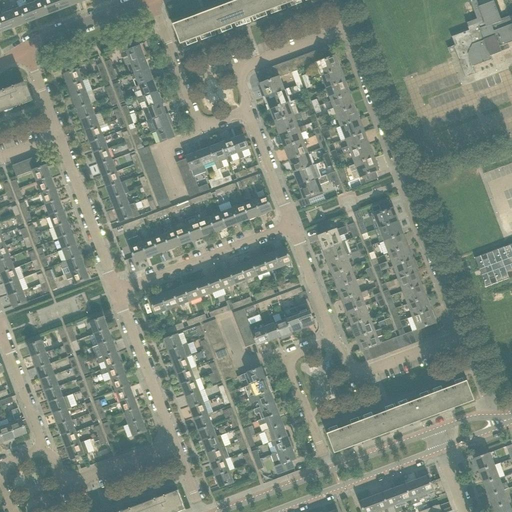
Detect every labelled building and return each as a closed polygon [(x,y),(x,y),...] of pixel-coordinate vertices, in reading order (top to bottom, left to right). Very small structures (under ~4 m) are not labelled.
[(41,0),(40,0),(32,0),(28,2),(35,19),(46,15),(41,0)] [(46,15),(58,10),(53,0),(40,0),(41,0),(46,15)] [(66,0),(53,0),(58,10),(69,6),(66,0)] [(244,20),(251,18),(243,0),(239,0),(208,12),(216,31),(244,20)] [(243,0),(251,18),(285,4),(283,0),(243,0)] [(369,0),(412,112),(473,89),(473,91),(478,89),(477,87),(511,74),(511,37),(502,12),(511,9),(508,0),(369,0)] [(23,23),(35,19),(28,2),(23,4),(24,6),(18,8),(23,23)] [(18,8),(17,6),(5,10),(12,28),(23,23),(18,8)] [(0,29),(1,32),(12,28),(5,10),(0,12),(1,15),(0,15),(0,29)] [(201,36),(216,31),(208,12),(174,25),(181,44),(201,36)] [(140,46),(136,48),(134,42),(118,48),(125,65),(130,63),(144,58),(140,46)] [(329,58),(335,56),(330,45),(325,47),(329,58)] [(323,61),(329,58),(325,47),(319,49),(323,61)] [(318,63),(323,61),(319,49),(313,52),(318,63)] [(312,65),(318,63),(313,52),(308,54),(312,65)] [(307,67),(312,65),(308,54),(303,56),(307,67)] [(301,69),(307,67),(303,56),(296,58),(301,69)] [(322,75),(340,69),(335,56),(329,58),(323,61),(318,63),(322,75)] [(131,76),(148,69),(144,58),(130,63),(134,74),(131,75),(131,76)] [(297,71),(301,69),(296,58),(291,60),(295,71),(297,71)] [(113,69),(110,60),(104,63),(108,71),(110,70),(111,71),(113,70),(113,69)] [(292,73),(295,71),(291,60),(285,62),(289,73),(292,73)] [(284,76),(289,73),(285,62),(280,64),(284,76)] [(99,74),(104,72),(101,64),(96,66),(99,74)] [(278,78),(284,76),(280,64),(274,66),(278,78)] [(273,80),(278,78),(274,66),(268,68),(273,80)] [(261,84),(265,97),(283,90),(278,78),(273,80),(268,68),(263,71),(267,82),(261,84)] [(112,81),(117,78),(113,69),(113,70),(111,71),(110,70),(108,71),(112,81)] [(135,87),(153,81),(148,69),(131,76),(135,87)] [(327,88),(345,82),(340,69),(322,75),(327,88)] [(82,81),(81,79),(77,70),(65,74),(69,86),(82,81)] [(261,84),(267,82),(263,71),(257,73),(261,84)] [(301,83),(299,77),(297,71),(295,71),(292,73),(296,85),(301,83)] [(108,82),(105,73),(104,72),(99,74),(103,84),(108,82)] [(86,92),(82,82),(82,81),(69,86),(73,97),(86,92)] [(136,99),(157,92),(153,81),(135,87),(132,88),(134,93),(140,91),(143,97),(136,99)] [(12,107),(30,101),(23,82),(0,90),(0,112),(9,109),(10,109),(13,108),(12,107)] [(332,101),(350,94),(345,82),(327,88),(332,101)] [(119,93),(121,93),(118,83),(113,85),(116,94),(116,93),(119,93)] [(108,97),(113,95),(110,86),(105,88),(108,97)] [(285,96),(289,94),(287,89),(283,90),(265,97),(270,110),(288,103),(285,96)] [(91,104),(87,94),(86,92),(73,97),(78,108),(91,104)] [(157,92),(136,99),(138,105),(140,104),(143,110),(161,103),(157,92)] [(121,93),(119,93),(116,93),(116,94),(120,103),(125,101),(121,93)] [(337,113),(355,106),(350,94),(332,101),(335,108),(327,110),(329,116),(337,113)] [(117,105),(114,98),(113,95),(108,97),(112,107),(117,105)] [(275,122),(298,114),(294,101),(288,103),(270,110),(275,122)] [(165,115),(165,114),(161,103),(143,110),(147,121),(165,115)] [(95,115),(92,106),(91,104),(78,108),(82,120),(95,115)] [(128,116),(130,115),(127,106),(121,108),(125,117),(125,116),(127,115),(128,116)] [(341,126),(359,119),(355,106),(337,113),(341,126)] [(117,120),(122,118),(118,109),(113,111),(117,120)] [(295,121),(301,119),(298,114),(275,122),(280,135),(297,128),(295,121)] [(99,126),(96,119),(95,115),(82,120),(86,131),(99,126)] [(130,115),(128,116),(127,115),(125,116),(125,117),(129,128),(134,126),(130,115)] [(167,119),(165,115),(147,121),(149,126),(155,124),(157,131),(172,125),(170,118),(167,119)] [(125,127),(123,122),(122,118),(117,120),(120,129),(125,127)] [(346,138),(364,132),(359,119),(341,126),(346,138)] [(161,142),(174,137),(170,126),(172,125),(157,131),(161,142)] [(104,137),(101,131),(99,126),(86,131),(90,142),(104,137)] [(136,139),(139,138),(134,126),(129,128),(133,140),(134,139),(133,139),(136,138),(136,139)] [(300,134),(305,132),(303,126),(297,128),(280,135),(284,147),(302,141),(300,134)] [(344,154),(351,151),(369,145),(364,132),(346,138),(349,146),(341,149),(344,154)] [(320,148),(325,146),(320,134),(315,136),(320,148)] [(244,135),(232,140),(240,159),(244,158),(251,155),(248,148),(244,135)] [(108,149),(106,143),(104,137),(90,142),(95,154),(108,149)] [(239,160),(240,159),(231,137),(220,141),(228,163),(233,162),(231,156),(237,154),(239,160)] [(139,138),(136,139),(136,138),(133,139),(134,139),(133,140),(137,149),(142,147),(139,138)] [(134,150),(133,147),(130,140),(125,142),(129,152),(134,150)] [(304,146),(306,146),(304,140),(302,141),(284,147),(289,160),(307,153),(304,146)] [(220,144),(210,148),(215,162),(218,170),(224,167),(229,166),(228,163),(220,141),(219,141),(220,144)] [(356,163),(373,157),(369,145),(351,151),(356,163)] [(140,157),(151,152),(149,147),(138,151),(140,157)] [(203,166),(215,162),(210,148),(198,153),(203,166)] [(112,160),(111,155),(108,149),(95,154),(99,165),(112,160)] [(151,152),(140,157),(142,162),(153,158),(151,152)] [(206,173),(203,166),(198,153),(186,157),(187,159),(189,164),(192,170),(194,176),(194,177),(206,173)] [(294,173),(312,166),(307,153),(289,160),(294,173)] [(139,163),(138,159),(136,154),(130,156),(134,165),(139,163)] [(36,169),(42,167),(38,156),(31,158),(36,169)] [(356,163),(349,166),(354,179),(361,177),(364,176),(366,182),(377,178),(375,171),(379,170),(374,157),(356,163)] [(32,171),(36,169),(31,158),(25,161),(29,172),(32,171)] [(153,158),(142,162),(144,168),(156,164),(153,158)] [(189,164),(187,159),(176,163),(178,168),(189,164)] [(117,171),(115,168),(112,160),(99,165),(103,176),(117,171)] [(23,175),(29,172),(25,161),(19,163),(23,175)] [(16,177),(23,175),(19,163),(12,166),(16,177)] [(138,175),(143,173),(139,163),(134,165),(138,175)] [(156,164),(144,168),(146,174),(158,170),(156,164)] [(178,168),(180,174),(192,170),(189,164),(178,168)] [(36,182),(50,177),(46,166),(42,167),(36,169),(32,171),(36,182)] [(246,176),(257,171),(255,166),(243,171),(244,173),(245,173),(246,176)] [(299,185),(316,178),(312,166),(294,173),(299,185)] [(342,183),(347,181),(343,169),(338,171),(342,183)] [(158,170),(146,174),(149,180),(160,175),(158,170)] [(192,170),(180,174),(183,180),(194,176),(192,170)] [(121,183),(120,180),(117,171),(103,176),(108,188),(121,183)] [(245,173),(244,173),(243,171),(235,174),(237,179),(246,176),(245,173)] [(330,174),(332,180),(334,186),(340,184),(335,172),(330,174)] [(160,175),(149,180),(151,186),(162,181),(160,175)] [(249,184),(258,181),(256,175),(247,179),(249,184)] [(319,185),(328,182),(326,175),(316,178),(299,185),(304,198),(308,196),(311,204),(324,199),(319,185)] [(185,186),(196,181),(194,177),(194,176),(183,180),(185,186)] [(223,185),(232,181),(230,176),(221,179),(221,182),(223,181),(224,184),(223,184),(223,185)] [(41,194),(54,188),(50,177),(36,182),(41,194)] [(148,186),(147,184),(144,177),(139,179),(142,188),(148,186)] [(216,181),(212,183),(214,188),(223,185),(223,184),(224,184),(223,181),(221,182),(221,179),(216,181)] [(240,188),(249,184),(247,179),(238,183),(240,188)] [(14,191),(19,189),(16,180),(11,182),(14,191)] [(162,181),(151,186),(153,191),(164,187),(162,181)] [(187,191),(198,187),(196,181),(185,186),(187,191)] [(6,194),(11,192),(8,183),(3,185),(6,194)] [(125,194),(125,192),(121,183),(108,188),(112,199),(125,194)] [(226,193),(235,189),(233,184),(224,187),(226,193)] [(200,193),(209,190),(207,185),(198,188),(200,193)] [(146,197),(151,195),(148,186),(142,188),(145,193),(146,197)] [(164,187),(153,191),(155,197),(166,192),(164,187)] [(200,193),(198,188),(198,187),(187,191),(189,197),(200,193)] [(217,197),(226,193),(224,187),(215,191),(217,197)] [(45,205),(59,200),(54,188),(41,194),(45,205)] [(18,200),(23,198),(19,189),(14,191),(18,200)] [(10,203),(15,201),(11,192),(6,194),(10,203)] [(166,192),(155,197),(157,202),(168,198),(166,192)] [(204,201),(212,198),(210,193),(202,196),(204,201)] [(130,205),(130,204),(125,194),(112,199),(116,211),(134,204),(134,203),(130,205)] [(194,205),(204,201),(202,196),(192,200),(194,205)] [(261,215),(272,210),(266,196),(255,200),(261,215)] [(159,208),(171,204),(168,198),(157,202),(159,208)] [(49,216),(63,211),(59,200),(45,205),(49,216)] [(152,211),(157,209),(153,200),(148,202),(152,211)] [(249,219),(261,215),(255,200),(244,205),(249,219)] [(190,206),(188,201),(179,204),(181,210),(190,206)] [(23,213),(28,211),(25,202),(19,204),(23,213)] [(120,222),(139,215),(134,204),(116,211),(120,222)] [(179,204),(172,207),(170,208),(172,213),(181,210),(179,204)] [(15,216),(20,214),(17,205),(11,207),(15,216)] [(238,223),(249,219),(244,205),(232,209),(238,223)] [(380,228),(398,222),(393,208),(375,215),(380,228)] [(226,228),(238,223),(232,209),(221,213),(226,228)] [(158,218),(167,215),(165,210),(156,213),(158,218)] [(26,223),(32,220),(28,211),(23,213),(26,223)] [(53,228),(67,222),(63,211),(49,216),(53,228)] [(149,221),(158,218),(156,213),(147,217),(149,221)] [(215,232),(226,228),(221,213),(210,217),(215,232)] [(18,226),(24,223),(20,214),(15,216),(18,226)] [(204,236),(215,232),(210,217),(198,222),(204,236)] [(135,227),(144,224),(142,218),(133,222),(135,227)] [(362,235),(368,233),(363,220),(357,222),(362,235)] [(58,239),(72,234),(67,222),(53,228),(58,239)] [(126,230),(135,227),(133,222),(124,225),(126,230)] [(192,240),(204,236),(198,222),(187,226),(192,240)] [(385,241),(403,234),(398,222),(380,228),(385,241)] [(353,238),(359,236),(354,223),(348,225),(353,238)] [(31,236),(36,234),(33,225),(28,227),(31,236)] [(181,245),(192,240),(187,226),(176,230),(181,245)] [(348,233),(346,226),(318,237),(323,250),(342,242),(340,237),(348,233)] [(23,239),(29,237),(25,228),(20,230),(23,239)] [(170,249),(181,245),(176,230),(164,235),(170,249)] [(35,245),(40,243),(36,234),(31,236),(35,245)] [(62,250),(76,245),(72,234),(58,239),(62,250)] [(390,253),(407,247),(403,234),(385,241),(390,253)] [(138,235),(127,239),(130,247),(136,262),(147,258),(141,243),(138,235)] [(158,253),(170,249),(164,235),(153,239),(158,253)] [(27,248),(32,246),(29,237),(23,239),(27,248)] [(147,258),(158,253),(153,239),(141,243),(147,258)] [(342,243),(323,250),(328,262),(347,255),(351,254),(346,241),(342,243)] [(511,276),(511,243),(493,251),(475,258),(485,287),(511,276)] [(66,262),(80,257),(76,245),(62,250),(66,262)] [(0,260),(10,257),(6,246),(0,247),(0,260)] [(394,266),(412,259),(407,247),(390,253),(394,266)] [(40,259),(45,257),(42,248),(36,250),(40,259)] [(280,267),(292,263),(286,248),(275,252),(280,267)] [(32,262),(37,260),(34,251),(28,253),(32,262)] [(269,271),(280,267),(275,252),(263,257),(269,271)] [(332,275),(352,268),(347,255),(328,262),(332,275)] [(0,270),(1,273),(14,268),(10,257),(0,260),(0,270)] [(43,268),(49,266),(45,257),(40,259),(43,268)] [(65,275),(84,268),(80,257),(66,262),(60,264),(62,270),(68,267),(70,273),(65,275)] [(133,257),(126,260),(130,272),(137,270),(133,257)] [(257,275),(269,271),(263,257),(252,261),(257,275)] [(399,279),(417,272),(412,259),(394,266),(399,279)] [(35,271),(41,269),(37,260),(32,262),(35,271)] [(246,280),(257,275),(252,261),(241,265),(246,280)] [(235,284),(246,280),(241,265),(229,270),(235,284)] [(1,273),(0,273),(0,276),(1,280),(3,280),(5,285),(18,280),(14,268),(1,273)] [(76,284),(89,279),(84,268),(65,275),(67,280),(74,277),(76,284)] [(337,287),(357,280),(352,268),(332,275),(337,287)] [(48,281),(54,279),(57,278),(54,269),(45,272),(48,281)] [(223,288),(235,284),(229,270),(218,274),(223,288)] [(40,284),(46,282),(41,271),(36,273),(40,284)] [(404,291),(422,284),(417,272),(399,279),(404,291)] [(212,292),(223,288),(218,274),(207,278),(212,292)] [(201,297),(212,292),(207,278),(195,282),(201,297)] [(52,290),(57,288),(54,279),(48,281),(52,290)] [(288,288),(300,283),(298,279),(286,283),(288,288)] [(18,280),(5,285),(10,296),(23,291),(18,280)] [(342,300),(362,293),(357,280),(337,287),(342,300)] [(44,293),(49,291),(46,282),(40,284),(44,293)] [(189,301),(201,297),(195,282),(184,287),(189,301)] [(279,291),(288,288),(286,283),(277,287),(279,291)] [(409,304),(426,297),(422,284),(404,291),(409,304)] [(178,305),(189,301),(184,287),(172,291),(178,305)] [(292,297),(303,292),(301,287),(289,292),(290,295),(291,294),(292,297)] [(265,296),(275,293),(273,288),(263,291),(265,296)] [(23,291),(10,296),(14,308),(27,303),(23,291)] [(167,310),(178,305),(172,291),(161,295),(167,310)] [(256,300),(265,296),(263,291),(254,295),(256,300)] [(363,299),(369,296),(367,291),(362,293),(342,300),(347,313),(366,306),(363,299)] [(291,294),(290,295),(289,292),(280,295),(282,300),(292,297),(291,294)] [(155,314),(167,310),(161,295),(150,300),(155,314)] [(390,311),(396,309),(391,296),(385,298),(390,311)] [(269,305),(278,302),(276,297),(266,300),(267,303),(269,303),(269,305)] [(413,316),(431,310),(426,297),(409,304),(413,316)] [(234,309),(243,305),(241,300),(232,304),(234,309)] [(269,303),(267,303),(266,300),(258,304),(260,309),(269,305),(269,303)] [(310,311),(309,311),(307,303),(295,307),(303,328),(314,323),(310,311)] [(227,305),(218,309),(220,314),(229,311),(227,305)] [(246,314),(255,311),(253,305),(244,309),(246,314)] [(352,326),(371,318),(366,306),(347,313),(352,326)] [(293,317),(287,319),(292,332),(303,328),(295,307),(290,309),(293,317)] [(211,318),(220,314),(218,309),(209,312),(211,318)] [(246,315),(246,314),(244,309),(232,313),(235,319),(246,315)] [(395,323),(400,321),(396,309),(390,311),(395,323)] [(436,322),(431,310),(413,316),(418,329),(419,329),(424,327),(430,325),(435,323),(436,322)] [(287,334),(292,332),(284,312),(279,314),(282,321),(275,324),(280,336),(281,339),(288,336),(287,334)] [(197,322),(206,319),(204,314),(195,317),(197,322)] [(250,319),(252,323),(261,318),(259,314),(250,319)] [(237,324),(248,320),(246,315),(235,319),(237,324)] [(95,334),(107,329),(103,317),(91,322),(95,334)] [(189,326),(197,322),(195,317),(187,321),(189,326)] [(356,338),(376,331),(371,318),(352,326),(356,338)] [(206,332),(218,327),(215,319),(203,324),(206,332)] [(250,326),(250,325),(248,320),(237,324),(239,330),(250,326)] [(264,328),(262,320),(250,325),(250,326),(252,332),(254,337),(257,343),(257,345),(269,340),(264,328)] [(435,323),(430,325),(434,336),(439,334),(435,323)] [(280,336),(275,324),(264,328),(269,340),(280,336)] [(198,336),(204,334),(200,325),(195,327),(198,336)] [(428,338),(434,336),(430,325),(424,327),(428,338)] [(241,336),(252,332),(250,326),(239,330),(241,336)] [(209,339),(221,334),(218,327),(206,332),(209,339)] [(428,338),(424,327),(419,329),(423,340),(428,338)] [(93,347),(112,340),(107,329),(95,334),(99,345),(92,347),(93,347)] [(378,337),(384,335),(382,329),(376,331),(356,338),(361,351),(362,350),(362,351),(368,348),(374,346),(379,344),(381,344),(378,337)] [(417,342),(423,340),(419,329),(418,329),(413,332),(417,342)] [(71,342),(77,340),(73,331),(68,333),(71,342)] [(243,342),(254,337),(252,332),(241,336),(243,342)] [(413,332),(408,334),(412,344),(417,342),(413,332)] [(63,345),(69,343),(65,334),(60,336),(63,345)] [(211,346),(224,341),(221,334),(209,339),(211,346)] [(406,347),(412,344),(408,334),(405,334),(402,336),(406,347)] [(169,351),(182,346),(177,335),(165,339),(169,351)] [(406,347),(402,336),(400,336),(396,338),(400,349),(406,347)] [(245,347),(257,343),(254,337),(243,342),(245,347)] [(394,351),(400,349),(396,338),(390,340),(394,351)] [(75,351),(80,349),(77,340),(71,342),(75,351)] [(97,359),(116,352),(112,340),(93,347),(97,359)] [(204,351),(209,349),(206,340),(201,341),(204,351)] [(384,342),(389,353),(394,351),(390,340),(384,342)] [(45,352),(44,350),(41,341),(28,346),(33,357),(45,352)] [(214,353),(226,349),(224,341),(211,346),(214,353)] [(383,355),(389,353),(384,342),(381,344),(379,344),(383,355)] [(67,355),(72,352),(69,343),(63,345),(67,355)] [(378,357),(383,355),(379,344),(374,346),(378,357)] [(186,357),(191,355),(187,345),(182,347),(182,346),(169,351),(173,362),(186,357)] [(372,359),(378,357),(374,346),(368,348),(372,359)] [(366,361),(372,359),(368,348),(362,351),(366,361)] [(207,359),(212,357),(209,349),(204,351),(207,359)] [(217,360),(229,355),(226,349),(214,353),(217,360)] [(37,368),(49,364),(45,352),(33,357),(37,368)] [(108,368),(120,363),(116,352),(97,359),(99,364),(105,362),(108,368)] [(80,365),(85,363),(82,354),(77,356),(80,365)] [(186,357),(173,362),(178,374),(190,369),(196,367),(191,355),(186,357)] [(219,367),(232,363),(229,355),(217,360),(219,367)] [(72,368),(77,366),(74,357),(69,359),(72,368)] [(83,374),(88,372),(85,363),(80,365),(83,374)] [(112,379),(125,374),(120,363),(108,368),(101,370),(103,375),(109,372),(112,379)] [(213,373),(218,371),(214,363),(209,365),(213,373)] [(222,375),(234,370),(232,363),(219,367),(222,375)] [(41,380),(54,375),(49,364),(37,368),(41,380)] [(75,377),(80,375),(77,366),(72,368),(75,377)] [(244,387),(265,379),(261,368),(240,376),(242,380),(246,379),(249,384),(244,386),(244,387)] [(182,385),(195,380),(190,369),(178,374),(182,385)] [(225,382),(237,377),(234,370),(222,375),(225,382)] [(216,382),(221,380),(218,371),(213,373),(216,382)] [(116,390),(129,386),(125,374),(112,379),(116,390)] [(45,391),(58,386),(54,375),(41,380),(45,391)] [(89,388),(95,386),(91,376),(85,379),(89,388)] [(249,399),(269,391),(265,379),(244,387),(249,399)] [(81,391),(86,389),(83,380),(77,382),(81,391)] [(186,396),(199,391),(195,380),(182,385),(186,396)] [(439,413),(474,400),(467,381),(432,394),(439,413)] [(221,396),(226,394),(223,385),(218,387),(221,396)] [(50,402),(62,398),(58,386),(45,391),(50,402)] [(92,397),(98,394),(95,386),(89,388),(92,397)] [(121,402),(133,397),(129,386),(116,390),(121,402)] [(84,399),(89,397),(86,389),(81,391),(84,399)] [(190,408),(203,403),(199,391),(186,396),(190,408)] [(234,392),(232,393),(231,391),(229,392),(229,393),(233,404),(237,403),(236,400),(238,400),(234,392)] [(253,410),(274,402),(269,391),(249,399),(251,404),(258,401),(260,407),(253,410)] [(225,405),(230,403),(226,394),(221,396),(225,405)] [(405,426),(439,413),(432,394),(397,407),(405,426)] [(1,406),(12,401),(10,396),(0,400),(0,401),(1,403),(0,404),(1,406)] [(54,414),(71,408),(67,397),(63,398),(62,398),(50,402),(54,414)] [(125,413),(137,408),(133,397),(121,402),(125,413)] [(97,410),(102,409),(99,399),(94,401),(97,410)] [(89,414),(95,412),(91,402),(86,404),(89,414)] [(258,421),(278,414),(274,402),(253,410),(255,414),(259,412),(261,419),(257,420),(258,421)] [(195,419),(207,414),(203,403),(190,408),(195,419)] [(243,413),(242,414),(238,405),(234,407),(237,415),(240,414),(241,416),(243,415),(243,414),(243,413)] [(230,419),(235,417),(232,407),(226,409),(230,419)] [(370,440),(405,426),(397,407),(362,420),(370,440)] [(67,409),(71,408),(54,414),(58,425),(72,420),(67,409)] [(129,424),(142,420),(137,408),(125,413),(129,424)] [(13,437),(25,432),(16,409),(10,411),(14,422),(8,424),(13,437)] [(101,419),(105,417),(102,409),(97,410),(101,419)] [(93,422),(98,420),(95,412),(89,414),(93,422)] [(199,430),(212,426),(207,414),(195,419),(199,430)] [(241,425),(247,423),(243,414),(243,415),(241,416),(240,414),(237,415),(241,425)] [(264,432),(282,425),(278,414),(258,421),(260,426),(267,424),(269,429),(264,431),(264,432)] [(233,428),(238,426),(235,417),(230,419),(233,428)] [(0,421),(0,436),(3,444),(14,440),(13,437),(8,424),(7,419),(0,421)] [(63,437),(76,432),(72,420),(58,425),(63,437)] [(133,436),(146,431),(142,420),(129,424),(133,436)] [(335,453),(370,440),(362,420),(328,434),(335,453)] [(106,433),(111,431),(107,422),(102,424),(106,433)] [(93,438),(103,434),(99,425),(94,427),(97,436),(93,438)] [(268,443),(270,442),(287,436),(282,425),(264,432),(268,443)] [(203,442),(216,437),(212,426),(199,430),(203,442)] [(252,436),(255,435),(252,426),(243,429),(246,438),(248,437),(249,438),(252,437),(251,437),(252,436)] [(238,441),(244,440),(240,430),(235,432),(238,441)] [(110,442),(115,440),(111,431),(106,433),(110,442)] [(67,448),(80,443),(76,432),(63,437),(67,448)] [(102,445),(107,443),(103,434),(93,438),(94,440),(99,438),(100,440),(94,442),(96,447),(102,445)] [(208,453),(225,447),(220,436),(216,437),(203,442),(208,453)] [(249,447),(255,445),(252,436),(251,437),(252,437),(249,438),(248,437),(246,438),(249,447)] [(290,439),(288,440),(287,436),(270,442),(272,447),(276,446),(278,452),(291,447),(293,446),(290,439)] [(242,450),(247,448),(244,440),(238,441),(242,450)] [(88,453),(85,443),(81,444),(80,443),(67,448),(71,459),(88,453)] [(212,464),(229,458),(225,447),(208,453),(212,464)] [(278,452),(271,455),(275,466),(274,466),(277,474),(294,468),(292,460),(295,459),(291,447),(278,452)] [(258,461),(260,460),(257,450),(251,452),(255,460),(257,459),(258,461)] [(247,464),(252,462),(248,453),(243,455),(247,464)] [(494,465),(489,453),(475,458),(479,471),(494,465)] [(225,460),(229,458),(212,464),(216,476),(229,471),(225,460)] [(260,460),(258,461),(257,459),(255,460),(258,471),(263,469),(260,460)] [(250,473),(255,471),(252,462),(247,464),(250,473)] [(484,483),(499,478),(494,465),(479,471),(484,483)] [(220,487),(233,482),(229,471),(216,476),(220,487)] [(427,493),(434,491),(428,476),(417,480),(423,498),(428,496),(427,493)] [(506,483),(501,484),(499,478),(484,483),(489,496),(503,490),(508,488),(506,483)] [(418,500),(423,498),(417,480),(405,484),(411,500),(418,497),(418,500)] [(404,502),(411,500),(405,484),(394,489),(400,505),(405,504),(404,502)] [(394,489),(382,493),(388,508),(395,506),(395,507),(396,507),(400,505),(394,489)] [(145,511),(177,511),(185,509),(178,490),(143,503),(145,511)] [(494,508),(508,503),(503,490),(489,496),(494,508)] [(381,511),(388,508),(382,493),(371,497),(376,511),(381,511)] [(376,511),(371,497),(360,501),(363,511),(376,511)] [(145,511),(143,503),(119,511),(145,511)] [(495,511),(511,511),(508,503),(494,508),(495,511)]
